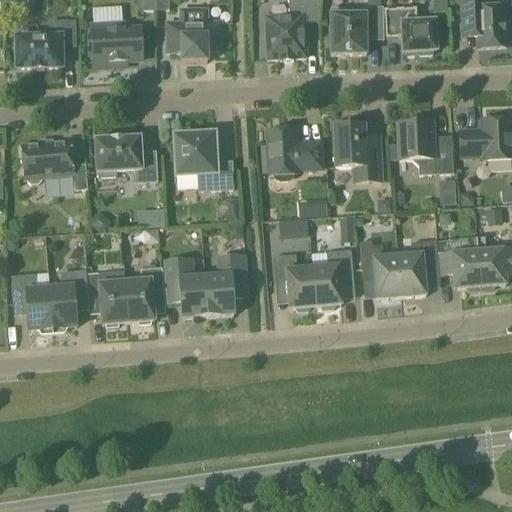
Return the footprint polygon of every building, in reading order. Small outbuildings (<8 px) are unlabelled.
[(137,14),(156,14),(155,0),(123,0),(125,2),(137,2),(137,14)] [(155,0),(156,14),(170,13),(169,0),(155,0)] [(294,64),(294,62),(307,61),(305,26),(320,26),(319,0),(288,0),(290,19),(266,20),(268,63),(281,62),(281,64),(294,64)] [(381,11),(380,0),(367,0),(368,11),(365,11),(365,18),(331,18),(331,59),(367,58),(366,40),(384,40),(383,11),(381,11)] [(485,12),(484,0),(461,0),(463,28),(477,27),(478,52),(507,51),(505,10),(485,12)] [(210,26),(210,11),(179,12),(179,26),(167,27),(168,57),(182,57),(182,66),(208,66),(207,56),(221,56),(221,26),(210,26)] [(417,25),(417,11),(385,13),(386,41),(402,40),(403,56),(418,55),(418,60),(433,59),(433,54),(437,54),(435,24),(417,25)] [(17,72),(62,71),(62,49),(75,49),(75,25),(50,25),(50,35),(45,35),(45,40),(16,40),(17,72)] [(124,33),(124,27),(93,28),(95,72),(112,72),(111,66),(142,64),(140,32),(124,33)] [(511,162),(511,122),(480,124),(481,134),(459,135),(461,161),(482,160),(482,164),(511,162)] [(434,141),(433,126),(398,128),(399,148),(400,164),(412,164),(419,170),(419,179),(436,178),(454,177),(452,140),(434,141)] [(366,156),(365,130),(334,131),(336,171),(354,171),(355,186),(382,185),(381,156),(366,156)] [(296,148),(295,133),(268,135),(270,179),(274,179),(276,183),(280,186),(289,185),(293,183),(296,177),(298,177),(298,173),(322,172),(321,146),(296,148)] [(216,166),(215,138),(175,140),(177,180),(199,179),(199,195),(234,194),(232,166),(216,166)] [(141,156),(141,143),(141,141),(139,141),(139,142),(97,144),(97,143),(95,144),(95,146),(96,146),(97,174),(97,176),(99,176),(101,176),(101,182),(117,181),(116,175),(135,174),(136,187),(158,186),(156,155),(141,156)] [(73,169),(71,145),(22,150),(24,183),(25,183),(31,189),(39,188),(45,182),(73,179),(74,194),(88,193),(86,168),(73,169)] [(390,165),(400,164),(399,148),(389,149),(390,165)] [(511,173),(511,164),(489,165),(489,173),(511,173)] [(455,184),(439,185),(440,209),(456,208),(455,184)] [(390,204),(383,204),(383,216),(391,216),(390,204)] [(316,207),(316,221),(327,220),(326,206),(316,207)] [(165,213),(141,214),(142,230),(165,229),(165,213)] [(488,230),(503,229),(502,213),(487,213),(488,230)] [(451,216),(439,216),(439,231),(451,231),(451,216)] [(92,224),(93,231),(98,235),(104,234),(108,229),(108,222),(102,218),(96,219),(92,224)] [(363,220),(355,221),(356,229),(361,228),(363,225),(363,220)] [(296,237),(308,237),(308,224),(295,224),(296,237)] [(469,296),(481,295),(477,240),(467,241),(469,256),(438,258),(440,279),(454,278),(455,293),(466,292),(469,296)] [(477,240),(481,295),(493,294),(495,289),(507,288),(506,279),(511,278),(511,252),(487,255),(486,240),(477,240)] [(401,301),(398,260),(383,261),(382,249),(372,250),(372,245),(360,246),(363,281),(375,280),(377,303),(401,301)] [(398,260),(401,301),(426,299),(425,276),(439,274),(436,245),(411,247),(412,259),(398,260)] [(313,272),(316,310),(321,310),(324,314),(334,313),(336,309),(342,308),(340,283),(354,282),(351,254),(327,256),(328,271),(313,272)] [(316,310),(313,272),(297,273),(296,258),(274,260),(276,288),(288,287),(290,312),(296,312),(298,316),(309,315),(311,311),(316,310)] [(205,281),(208,321),(220,320),(234,319),(232,288),(247,287),(245,260),(218,262),(219,280),(205,281)] [(208,321),(205,281),(193,282),(192,264),(165,266),(167,292),(180,291),(182,322),(196,321),(208,321)] [(125,286),(129,326),(139,326),(139,329),(152,328),(151,325),(155,324),(153,299),(164,298),(162,272),(141,273),(142,284),(125,286)] [(89,302),(87,278),(86,274),(62,276),(63,292),(50,293),(53,333),(77,331),(75,303),(89,302)] [(129,326),(125,286),(124,275),(107,276),(87,278),(89,302),(89,309),(101,308),(103,329),(106,328),(106,331),(119,330),(119,327),(129,326)] [(53,333),(50,293),(37,294),(35,278),(11,280),(13,308),(27,307),(29,334),(53,333)]
